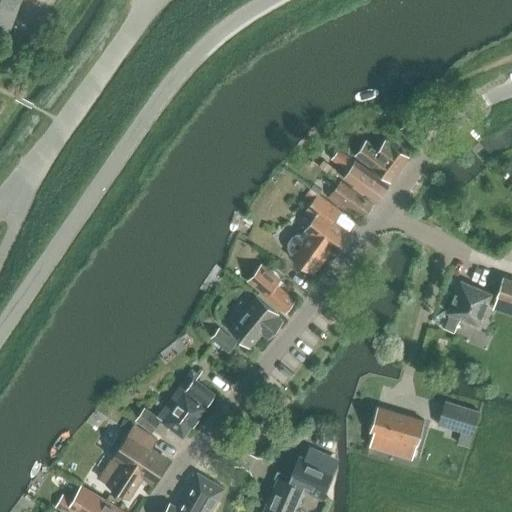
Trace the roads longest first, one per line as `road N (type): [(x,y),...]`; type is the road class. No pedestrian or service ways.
road 1 (tertiary): [(0,332),(175,78),(224,29),(269,0)]
road 2 (residential): [(150,511),(382,212)]
road 3 (residential): [(382,212),(435,142),(482,102)]
